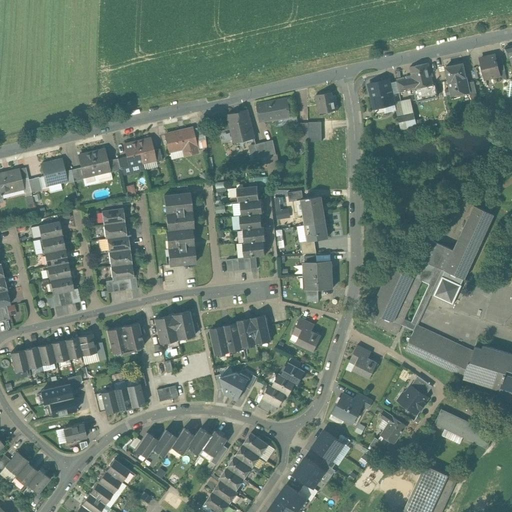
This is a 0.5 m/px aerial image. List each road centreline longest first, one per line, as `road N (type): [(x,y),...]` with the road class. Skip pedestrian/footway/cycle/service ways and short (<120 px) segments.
road 1 (residential): [(0,154),(353,70)]
road 2 (residential): [(353,70),(356,271),(344,327)]
road 3 (residential): [(344,327),(439,384),(439,399),(398,461)]
road 4 (residential): [(112,435),(159,413),(197,408),(249,418),(298,441)]
road 5 (residential): [(353,70),(511,35)]
road 6 (residential): [(344,327),(298,441)]
